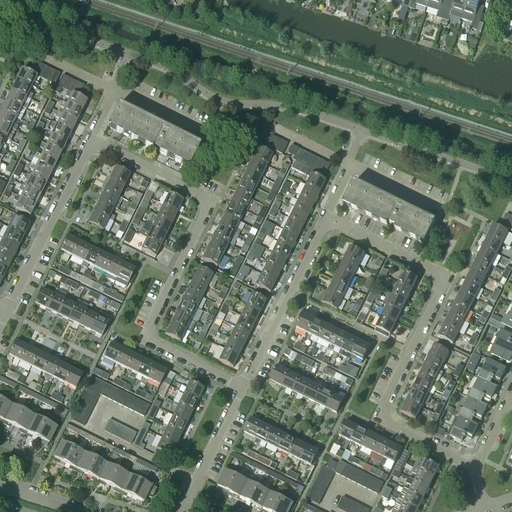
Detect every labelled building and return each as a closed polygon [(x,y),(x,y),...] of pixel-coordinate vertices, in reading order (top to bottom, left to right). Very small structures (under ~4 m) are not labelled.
[(400,0),(404,1),(402,7),(408,9),(410,3),(411,0),(400,0)] [(417,6),(427,9),(429,3),(430,0),(411,0),(410,3),(408,9),(415,11),(417,6)] [(442,20),(449,0),(430,0),(429,3),(427,9),(438,13),(436,18),(442,20)] [(461,20),(467,0),(455,0),(455,1),(450,0),(449,0),(442,20),(448,22),(450,17),(461,20)] [(476,32),(483,11),(478,9),(480,0),(467,0),(461,20),(472,24),(470,30),(476,32)] [(33,76),(39,64),(33,62),(28,73),(33,76)] [(38,78),(44,67),(39,64),(33,76),(37,77),(38,78)] [(44,81),(49,69),(44,67),(38,78),(44,81)] [(49,83),(54,72),(49,69),(44,81),(49,83)] [(36,91),(38,86),(34,83),(37,77),(33,76),(28,73),(22,70),(17,81),(31,88),(36,91)] [(51,92),(54,86),(60,75),(54,72),(49,83),(49,84),(47,89),(51,92)] [(63,76),(57,87),(62,90),(67,78),(63,76)] [(67,78),(62,90),(67,92),(67,93),(73,81),(67,78)] [(30,101),(33,96),(28,94),(31,88),(17,81),(11,91),(26,99),(30,101)] [(73,81),(67,93),(73,95),(79,84),(73,81)] [(79,84),(73,95),(79,98),(84,87),(79,84)] [(25,111),(28,107),(23,104),(26,99),(11,91),(6,101),(21,109),(25,111)] [(67,92),(65,97),(69,100),(67,105),(66,106),(81,113),(86,102),(79,98),(73,95),(67,93),(67,92)] [(20,122),(23,117),(18,115),(21,109),(6,101),(1,112),(16,119),(16,120),(20,122)] [(62,103),(60,108),(64,110),(61,115),(61,116),(76,123),(81,113),(66,106),(67,105),(62,103)] [(189,169),(200,146),(119,105),(107,128),(152,150),(153,148),(160,152),(159,154),(189,169)] [(15,132),(18,127),(13,125),(16,120),(16,119),(1,112),(0,114),(0,124),(11,130),(15,132)] [(57,113),(55,118),(59,120),(56,126),(71,134),(76,123),(61,116),(61,115),(57,113)] [(50,123),(47,127),(49,129),(54,131),(51,136),(51,137),(66,144),(71,134),(56,126),(52,124),(50,123)] [(10,143),(12,138),(8,136),(11,130),(0,124),(0,137),(6,140),(10,143)] [(47,134),(44,139),(49,141),(46,147),(61,154),(66,144),(51,137),(51,136),(47,134)] [(271,150),(277,139),(272,136),(266,147),(271,150)] [(277,153),(282,142),(277,139),(271,150),(277,153)] [(282,155),(288,144),(282,142),(277,153),(282,155)] [(42,144),(39,149),(44,152),(41,157),(41,158),(56,165),(61,154),(46,147),(42,144)] [(293,158),(297,149),(291,146),(287,154),(293,158)] [(19,147),(13,157),(18,159),(23,149),(19,147)] [(258,148),(252,160),(267,167),(273,156),(264,151),(258,148)] [(297,163),(303,152),(297,149),(293,158),(292,160),(295,162),(297,163)] [(303,166),(308,154),(303,152),(297,163),(303,166)] [(308,168),(313,157),(308,154),(303,166),(308,168)] [(37,155),(34,160),(39,162),(36,167),(36,168),(50,175),(56,165),(41,158),(41,157),(37,155)] [(313,171),(319,160),(313,157),(308,168),(313,171)] [(252,160),(247,171),(261,178),(267,167),(252,160)] [(318,173),(324,162),(319,160),(313,171),(318,173)] [(325,182),(316,177),(318,173),(313,171),(308,168),(303,166),(297,163),(295,162),(291,170),(308,178),(305,186),(319,193),(325,182)] [(324,176),(329,165),(324,162),(318,173),(324,176)] [(31,165),(29,170),(33,172),(31,178),(45,186),(50,175),(36,168),(36,167),(31,165)] [(125,187),(130,176),(115,168),(110,180),(125,187)] [(285,176),(287,171),(281,168),(279,173),(285,176)] [(247,171),(241,182),(256,189),(261,178),(247,171)] [(282,182),(285,176),(279,173),(276,179),(282,182)] [(26,182),(23,187),(26,188),(25,189),(40,196),(45,186),(31,178),(26,176),(24,181),(26,182)] [(119,198),(125,187),(110,180),(104,191),(119,198)] [(241,182),(236,193),(250,200),(256,189),(241,182)] [(436,222),(354,182),(353,182),(348,191),(350,191),(347,197),(345,196),(341,204),(387,227),(388,225),(395,228),(394,231),(424,245),(436,222)] [(287,191),(290,186),(284,183),(282,188),(287,191)] [(274,198),(279,187),(273,184),(268,195),(274,198)] [(21,186),(19,191),(23,193),(21,199),(20,199),(35,206),(40,196),(25,189),(26,188),(23,187),(21,186)] [(314,204),(319,193),(305,186),(299,197),(314,204)] [(285,197),(287,191),(282,188),(279,194),(285,197)] [(116,211),(119,207),(116,205),(119,198),(104,191),(99,202),(114,209),(113,210),(116,211)] [(236,193),(230,204),(245,212),(250,200),(236,193)] [(178,213),(183,202),(168,195),(163,206),(178,213)] [(271,204),(274,198),(268,195),(265,201),(271,204)] [(16,197),(14,201),(18,204),(15,210),(30,217),(35,206),(20,199),(21,199),(16,197)] [(148,205),(151,200),(145,197),(142,203),(148,205)] [(308,215),(314,204),(299,197),(294,208),(308,215)] [(271,211),(276,213),(281,204),(275,201),(271,211)] [(99,202),(94,213),(108,220),(108,221),(112,223),(114,218),(110,216),(113,210),(114,209),(99,202)] [(131,218),(137,207),(131,204),(126,216),(131,218)] [(230,204),(225,215),(239,222),(245,212),(230,204)] [(172,224),(178,213),(163,206),(157,217),(172,224)] [(303,226),(308,215),(294,208),(288,219),(303,226)] [(274,219),(276,213),(271,211),(268,216),(274,219)] [(103,232),(108,221),(108,220),(94,213),(88,225),(103,232)] [(225,215),(219,226),(234,234),(238,236),(240,232),(236,230),(239,222),(225,215)] [(505,229),(511,217),(506,215),(500,226),(505,229)] [(167,235),(172,224),(157,217),(152,228),(167,235)] [(24,237),(29,226),(13,218),(8,229),(24,237)] [(260,226),(262,220),(257,218),(254,224),(260,226)] [(137,228),(140,222),(134,219),(132,225),(137,228)] [(297,238),(303,226),(288,219),(283,230),(297,238)] [(126,229),(128,224),(123,221),(120,227),(126,229)] [(146,239),(161,247),(167,235),(152,228),(145,224),(139,235),(146,239)] [(219,226),(213,238),(228,245),(233,235),(234,234),(219,226)] [(493,226),(487,237),(502,245),(509,248),(511,242),(511,236),(507,234),(508,233),(499,229),(493,226)] [(123,235),(126,229),(120,227),(118,232),(123,235)] [(18,248),(24,237),(8,229),(3,240),(18,248)] [(292,249),(297,238),(283,230),(277,242),(292,249)] [(129,231),(123,243),(128,245),(134,234),(129,231)] [(262,241),(265,236),(260,233),(254,244),(259,246),(261,241),(262,241)] [(68,237),(60,252),(72,257),(79,243),(68,237)] [(487,237),(482,249),(497,256),(502,245),(487,237)] [(213,238),(208,249),(223,256),(228,245),(213,238)] [(155,258),(161,247),(146,239),(141,251),(155,258)] [(0,252),(13,259),(18,248),(3,240),(0,245),(0,252)] [(249,248),(251,243),(246,240),(243,246),(249,248)] [(287,260),(292,249),(277,242),(272,252),(287,260)] [(79,243),(72,257),(83,263),(90,248),(79,243)] [(259,247),(259,246),(254,244),(252,249),(259,252),(261,248),(259,247)] [(83,263),(81,267),(86,270),(88,265),(94,268),(101,254),(90,248),(83,263)] [(359,266),(365,255),(350,248),(344,259),(359,266)] [(208,249),(202,260),(217,268),(223,256),(208,249)] [(482,249),(476,260),(491,267),(497,256),(482,249)] [(0,265),(8,270),(13,259),(0,252),(0,265)] [(281,271),(287,260),(272,252),(266,264),(281,271)] [(101,254),(94,268),(105,274),(112,259),(101,254)] [(251,264),(253,260),(254,258),(249,255),(246,261),(251,264)] [(112,259),(105,274),(116,279),(124,265),(115,260),(112,259)] [(354,277),(359,266),(344,259),(339,270),(354,277)] [(476,260),(471,271),(486,278),(491,267),(476,260)] [(380,269),(382,263),(377,261),(374,267),(380,269)] [(232,268),(230,273),(235,275),(237,271),(240,265),(235,262),(232,268)] [(275,282),(281,271),(266,264),(261,275),(275,282)] [(116,279),(115,283),(126,288),(128,285),(130,286),(135,277),(132,276),(135,270),(124,265),(116,279)] [(63,275),(66,270),(60,267),(57,273),(63,275)] [(509,276),(511,270),(506,267),(503,273),(509,276)] [(207,287),(213,276),(198,268),(192,280),(207,287)] [(68,278),(71,272),(66,270),(63,275),(68,278)] [(348,288),(354,277),(339,270),(333,281),(348,288)] [(86,271),(82,278),(88,281),(90,277),(91,274),(86,271)] [(471,271),(465,282),(480,289),(486,278),(471,271)] [(53,281),(56,275),(50,272),(47,278),(53,281)] [(412,291),(418,280),(403,272),(397,284),(412,291)] [(506,281),(509,276),(503,273),(501,279),(506,281)] [(241,283),(244,277),(239,275),(236,281),(241,283)] [(270,294),(275,282),(261,275),(255,286),(270,294)] [(383,283),(385,278),(380,275),(377,281),(383,283)] [(85,286),(88,281),(82,278),(80,284),(85,286)] [(202,298),(207,287),(192,280),(187,291),(202,298)] [(70,289),(73,284),(67,281),(64,287),(70,289)] [(343,300),(348,288),(333,281),(328,292),(343,300)] [(465,282),(460,293),(475,301),(480,289),(465,282)] [(237,292),(240,286),(234,283),(232,289),(237,292)] [(368,292),(371,286),(366,283),(363,289),(368,292)] [(407,302),(412,291),(397,284),(392,295),(407,302)] [(225,296),(228,290),(222,288),(219,293),(225,296)] [(108,297),(110,292),(105,289),(102,294),(108,297)] [(46,310),(53,296),(41,290),(34,305),(46,310)] [(498,298),(501,292),(495,290),(492,295),(498,298)] [(196,309),(202,298),(187,291),(181,302),(196,309)] [(92,300),(95,294),(89,292),(87,297),(92,300)] [(110,292),(108,297),(121,304),(124,298),(110,292)] [(337,311),(343,300),(328,292),(322,304),(337,311)] [(374,300),(377,295),(372,292),(369,297),(374,300)] [(222,301),(225,296),(219,293),(217,299),(222,301)] [(460,293),(454,304),(469,312),(475,301),(460,293)] [(260,313),(266,302),(251,295),(245,306),(260,313)] [(401,313),(407,302),(392,295),(387,306),(401,313)] [(495,303),(498,298),(492,295),(490,301),(495,303)] [(57,316),(64,301),(53,296),(46,310),(57,316)] [(372,306),(374,300),(369,297),(366,303),(372,306)] [(360,308),(363,303),(358,300),(355,305),(360,308)] [(68,321),(75,307),(64,301),(57,316),(68,321)] [(191,321),(196,309),(181,302),(176,313),(191,321)] [(117,312),(120,307),(112,303),(109,308),(117,312)] [(454,304),(449,315),(464,323),(469,312),(454,304)] [(358,314),(360,308),(355,305),(352,311),(358,314)] [(255,324),(260,313),(245,306),(240,317),(255,324)] [(396,325),(401,313),(387,306),(381,317),(396,325)] [(79,327),(86,312),(75,307),(68,321),(79,327)] [(225,316),(228,311),(222,308),(219,314),(225,316)] [(492,316),(491,320),(511,330),(511,311),(509,319),(505,317),(503,321),(492,316)] [(98,318),(97,317),(86,312),(79,327),(90,333),(98,318)] [(185,331),(191,321),(176,313),(170,324),(185,331)] [(101,338),(109,323),(102,320),(104,316),(99,314),(97,317),(98,318),(90,333),(101,338)] [(307,334),(314,320),(303,314),(296,329),(307,334)] [(363,323),(366,317),(361,314),(358,320),(363,323)] [(211,324),(214,318),(209,315),(206,321),(211,324)] [(449,315),(443,327),(458,334),(464,323),(449,315)] [(249,335),(255,324),(240,317),(234,328),(249,335)] [(390,336),(396,325),(381,317),(375,329),(390,336)] [(484,326),(487,320),(482,318),(479,323),(484,326)] [(318,340),(326,325),(314,320),(307,334),(318,340)] [(509,364),(511,357),(511,345),(511,344),(510,343),(511,339),(511,330),(491,320),(488,326),(502,333),(491,355),(509,364)] [(180,343),(185,331),(170,324),(165,336),(180,343)] [(217,333),(219,328),(214,325),(211,331),(217,333)] [(330,346),(337,331),(326,325),(318,340),(330,346)] [(443,327),(438,338),(453,345),(458,334),(443,327)] [(244,347),(249,335),(234,328),(229,339),(244,347)] [(214,339),(217,333),(211,331),(209,336),(214,339)] [(341,351),(348,336),(337,331),(330,346),(327,350),(332,353),(335,348),(341,351)] [(203,340),(206,335),(200,332),(198,338),(203,340)] [(476,343),(479,337),(473,334),(470,340),(476,343)] [(352,356),(359,342),(348,336),(341,351),(352,356)] [(200,346),(203,340),(198,338),(195,343),(200,346)] [(238,358),(244,347),(229,339),(223,350),(238,358)] [(473,348),(476,343),(470,340),(468,346),(473,348)] [(20,362),(27,348),(16,342),(6,361),(11,363),(13,359),(20,362)] [(363,362),(370,347),(359,342),(352,356),(363,362)] [(115,365),(122,350),(111,344),(103,359),(115,365)] [(298,352),(301,347),(295,344),(293,350),(298,352)] [(443,365),(449,353),(434,346),(428,357),(443,365)] [(206,356),(209,350),(203,347),(200,353),(206,356)] [(304,355),(306,349),(301,347),(298,352),(304,355)] [(31,368),(38,353),(27,348),(20,362),(31,368)] [(285,349),(283,355),(289,358),(288,359),(294,362),(295,360),(297,355),(291,352),(285,349)] [(126,370),(133,355),(122,350),(115,365),(126,370)] [(233,369),(238,358),(223,350),(218,362),(233,369)] [(42,373),(49,359),(38,353),(31,368),(42,373)] [(137,375),(144,361),(133,355),(126,370),(137,375)] [(297,355),(295,360),(300,363),(305,366),(308,361),(303,358),(297,355)] [(321,363),(323,358),(318,355),(315,360),(321,363)] [(441,377),(443,374),(439,372),(443,365),(428,357),(423,368),(441,377)] [(53,379),(60,364),(49,359),(42,373),(53,379)] [(148,381),(155,366),(144,361),(137,375),(148,381)] [(308,361),(305,366),(311,369),(313,363),(308,361)] [(478,373),(475,379),(478,380),(490,386),(490,385),(492,381),(493,382),(494,381),(499,384),(506,370),(488,361),(481,374),(478,373)] [(64,384),(72,370),(60,364),(53,379),(64,384)] [(159,387),(167,372),(155,366),(148,381),(159,387)] [(319,366),(317,371),(322,374),(328,377),(331,371),(325,369),(319,366)] [(343,374),(346,368),(340,366),(338,371),(343,374)] [(281,387),(288,373),(277,367),(270,382),(281,387)] [(348,377),(351,371),(346,368),(343,374),(348,377)] [(436,385),(439,383),(442,378),(441,378),(441,377),(423,368),(417,380),(432,387),(434,383),(436,385)] [(76,390),(83,375),(72,370),(64,384),(76,390)] [(458,379),(461,373),(455,370),(452,376),(458,379)] [(8,372),(6,377),(11,380),(14,375),(8,372)] [(292,393),(299,378),(288,373),(281,387),(292,393)] [(106,382),(109,376),(103,374),(100,379),(106,382)] [(14,375),(11,380),(16,383),(22,385),(25,380),(19,377),(14,375)] [(0,382),(8,387),(10,383),(0,377),(0,382)] [(303,398),(311,384),(299,378),(292,393),(303,398)] [(101,397),(107,386),(93,379),(88,390),(99,395),(99,396),(101,397)] [(114,379),(112,385),(117,387),(120,382),(114,379)] [(166,379),(164,385),(169,387),(172,382),(166,379)] [(350,388),(353,382),(347,380),(345,385),(350,388)] [(430,400),(432,396),(428,394),(432,387),(417,380),(412,391),(427,398),(430,400)] [(469,392),(466,398),(469,399),(480,405),(481,404),(483,400),(484,401),(484,400),(490,403),(497,389),(490,385),(490,386),(478,380),(472,393),(469,392)] [(120,382),(117,387),(128,393),(131,387),(120,382)] [(447,388),(445,393),(450,395),(452,390),(455,384),(450,382),(447,388)] [(19,392),(21,388),(10,383),(8,387),(19,392)] [(33,391),(36,386),(31,383),(28,388),(33,391)] [(198,402),(204,390),(189,383),(184,394),(198,402)] [(314,404),(322,389),(311,384),(303,398),(314,404)] [(161,390),(158,396),(164,398),(167,393),(169,387),(164,385),(161,390)] [(39,394),(42,388),(36,386),(33,391),(39,394)] [(106,400),(112,388),(107,386),(101,397),(106,400)] [(326,409),(333,395),(326,391),(327,388),(323,386),(322,389),(314,404),(326,409)] [(30,398),(32,394),(21,388),(19,392),(30,398)] [(112,402),(117,391),(112,388),(106,400),(112,402)] [(96,401),(99,396),(99,395),(88,390),(85,396),(96,401)] [(139,398),(142,393),(137,390),(134,396),(139,398)] [(117,405),(123,394),(117,391),(112,402),(117,405)] [(421,409),(427,398),(412,391),(406,402),(421,409)] [(41,403),(43,399),(32,394),(30,398),(41,403)] [(50,399),(56,402),(58,396),(53,394),(50,399)] [(122,407),(128,396),(123,394),(117,405),(122,407)] [(193,413),(198,402),(184,394),(178,406),(193,413)] [(337,415),(344,400),(333,395),(326,409),(337,415)] [(58,396),(56,402),(61,405),(64,399),(58,396)] [(94,406),(96,401),(85,396),(82,401),(94,406)] [(128,410),(133,399),(128,396),(122,407),(128,410)] [(41,403),(52,409),(54,405),(43,399),(41,403)] [(133,413),(138,401),(133,399),(128,410),(133,413)] [(460,409),(456,417),(459,418),(471,424),(471,423),(473,419),(475,420),(475,419),(481,421),(487,407),(481,404),(480,405),(469,399),(463,411),(460,409)] [(0,423),(2,425),(12,406),(1,401),(0,402),(0,420),(1,420),(0,421),(0,423)] [(91,412),(94,406),(82,401),(80,406),(91,412)] [(138,415),(144,404),(138,401),(133,413),(138,415)] [(158,410),(161,404),(155,401),(153,407),(158,410)] [(416,421),(421,409),(406,402),(401,413),(416,421)] [(144,418),(149,407),(144,404),(138,415),(144,418)] [(436,410),(434,415),(439,418),(441,412),(444,407),(439,404),(436,410)] [(61,413),(63,410),(54,405),(52,409),(61,413)] [(15,428),(23,411),(12,406),(2,425),(6,427),(7,424),(15,428)] [(89,417),(91,412),(80,406),(77,411),(89,417)] [(187,424),(193,413),(178,406),(172,417),(187,424)] [(152,421),(155,415),(158,410),(153,407),(147,419),(152,421)] [(25,436),(34,417),(23,411),(15,428),(23,431),(21,435),(25,436)] [(86,422),(89,417),(77,411),(75,417),(86,422)] [(434,415),(431,421),(436,423),(439,418),(434,415)] [(37,439),(45,423),(34,417),(25,436),(28,438),(30,435),(37,439)] [(83,428),(86,422),(75,417),(72,422),(83,428)] [(182,435),(187,424),(172,417),(167,428),(182,435)] [(456,417),(447,435),(462,442),(464,437),(466,438),(466,437),(471,440),(478,427),(471,423),(471,424),(459,418),(456,417)] [(255,439),(262,425),(251,419),(244,434),(255,439)] [(108,435),(114,424),(109,421),(103,432),(108,435)] [(350,442),(357,428),(346,422),(338,437),(350,442)] [(49,444),(57,428),(45,423),(37,439),(45,442),(44,446),(47,447),(48,444),(49,444)] [(114,438),(119,426),(114,424),(108,435),(114,438)] [(266,445),(273,430),(262,425),(255,439),(255,440),(253,444),(256,446),(259,445),(261,442),(266,445)] [(119,440),(125,429),(119,426),(114,438),(119,440)] [(79,437),(81,433),(70,427),(68,431),(79,437)] [(176,446),(182,435),(167,428),(162,439),(176,446)] [(361,448),(368,433),(357,428),(350,442),(361,448)] [(125,443),(130,432),(125,429),(119,440),(125,443)] [(277,450),(284,436),(273,430),(266,445),(277,450)] [(130,446),(136,434),(130,432),(125,443),(130,446)] [(90,442),(92,438),(81,433),(79,437),(90,442)] [(372,453),(379,438),(368,433),(361,448),(372,453)] [(288,456),(295,441),(284,436),(277,450),(288,456)] [(101,448),(103,444),(92,438),(90,442),(101,448)] [(383,459),(390,444),(379,438),(372,453),(383,459)] [(172,456),(176,446),(162,439),(157,448),(172,456)] [(299,461),(307,447),(295,441),(288,456),(299,461)] [(65,465),(73,449),(62,443),(54,459),(53,462),(56,464),(57,461),(65,465)] [(112,453),(114,449),(103,444),(101,448),(112,453)] [(390,444),(383,459),(380,465),(384,467),(387,461),(394,464),(402,450),(390,444)] [(341,460),(344,454),(338,451),(340,449),(334,446),(330,454),(336,457),(341,460)] [(314,468),(316,463),(314,462),(318,452),(307,447),(299,461),(314,468)] [(75,473),(84,454),(73,449),(65,465),(73,469),(72,472),(75,473)] [(124,459),(126,455),(114,449),(112,453),(124,459)] [(252,460),(255,454),(249,451),(246,457),(252,460)] [(83,474),(87,476),(95,460),(84,454),(75,473),(82,477),(83,474)] [(243,464),(245,460),(234,454),(232,458),(243,464)] [(135,464),(137,460),(126,455),(124,459),(135,464)] [(352,465),(355,460),(350,457),(347,462),(352,465)] [(417,463),(414,469),(420,472),(434,479),(439,468),(419,458),(417,463)] [(97,484),(106,465),(95,460),(87,476),(92,478),(91,481),(97,484)] [(155,474),(157,470),(137,460),(135,464),(155,474)] [(254,470),(256,465),(245,460),(243,464),(254,470)] [(269,468),(271,462),(266,460),(263,465),(269,468)] [(358,468),(361,463),(355,460),(352,465),(358,468)] [(274,471),(277,465),(271,462),(269,468),(274,471)] [(334,472),(338,466),(330,462),(326,468),(334,472)] [(339,476),(345,465),(339,462),(338,466),(334,472),(334,473),(339,476)] [(118,471),(106,465),(97,484),(104,488),(105,485),(110,487),(118,471)] [(265,475),(267,471),(256,465),(254,470),(265,475)] [(345,479),(350,468),(345,465),(339,476),(345,479)] [(331,478),(334,473),(334,472),(326,468),(324,467),(321,473),(331,478)] [(350,482),(356,470),(350,468),(345,479),(350,482)] [(414,469),(412,474),(418,477),(415,482),(429,489),(434,479),(420,472),(414,469)] [(356,484),(361,473),(356,470),(350,482),(356,484)] [(119,495),(129,476),(118,471),(110,487),(118,491),(116,494),(119,495)] [(224,490),(228,493),(236,477),(225,471),(217,487),(216,490),(222,494),(224,490)] [(276,481),(278,476),(267,471),(265,475),(276,481)] [(239,472),(236,477),(228,493),(235,496),(234,499),(238,501),(250,477),(248,476),(243,474),(239,472)] [(329,483),(331,478),(321,473),(318,478),(329,483)] [(361,487),(367,476),(361,473),(356,484),(361,487)] [(296,482),(299,476),(293,474),(291,479),(296,482)] [(144,484),(147,479),(137,475),(135,479),(129,476),(119,495),(123,497),(124,494),(132,498),(139,501),(138,504),(142,506),(143,503),(146,497),(150,499),(152,499),(157,490),(144,484)] [(287,486),(289,482),(278,476),(276,481),(287,486)] [(367,490),(372,479),(367,476),(361,487),(367,490)] [(252,477),(250,477),(238,501),(244,505),(246,501),(251,504),(259,488),(261,483),(257,481),(252,477)] [(326,489),(329,483),(318,478),(315,484),(326,489)] [(372,493),(378,481),(372,479),(367,490),(372,493)] [(409,479),(407,484),(413,487),(410,493),(424,500),(429,489),(415,482),(409,479)] [(377,495),(383,484),(378,481),(372,493),(377,495)] [(297,491),(299,486),(289,482),(287,486),(297,491)] [(323,494),(326,489),(315,484),(313,489),(323,494)] [(259,511),(260,511),(270,493),(259,488),(251,504),(258,508),(257,511),(259,511)] [(320,500),(323,494),(313,489),(310,495),(320,500)] [(401,495),(399,500),(405,503),(419,510),(424,500),(410,493),(404,490),(401,495)] [(274,511),(281,499),(270,493),(260,511),(264,511),(265,511),(267,511),(274,511)] [(387,501),(390,496),(384,493),(382,498),(387,501)] [(283,495),(281,499),(274,511),(289,511),(293,505),(295,501),(283,495)] [(318,505),(320,500),(310,495),(307,500),(318,505)] [(337,509),(341,511),(342,511),(348,500),(342,498),(337,509)] [(348,511),(353,503),(348,500),(342,511),(348,511)] [(396,505),(394,511),(396,511),(417,511),(419,510),(405,503),(399,500),(396,505)] [(348,511),(355,511),(359,506),(353,503),(348,511)]
